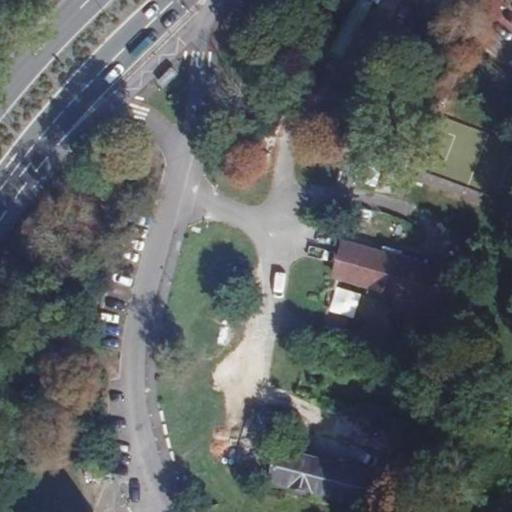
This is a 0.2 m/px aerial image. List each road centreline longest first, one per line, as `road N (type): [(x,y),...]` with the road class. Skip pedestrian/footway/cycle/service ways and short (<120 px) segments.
road 1 (residential): [(178,151),(131,373),(131,418),(167,511)]
road 2 (primary): [(38,140),(173,0)]
road 3 (residential): [(38,140),(105,111),(136,112),(178,151)]
road 4 (residential): [(178,151),(213,0)]
road 5 (primary): [(84,0),(35,44),(0,94)]
